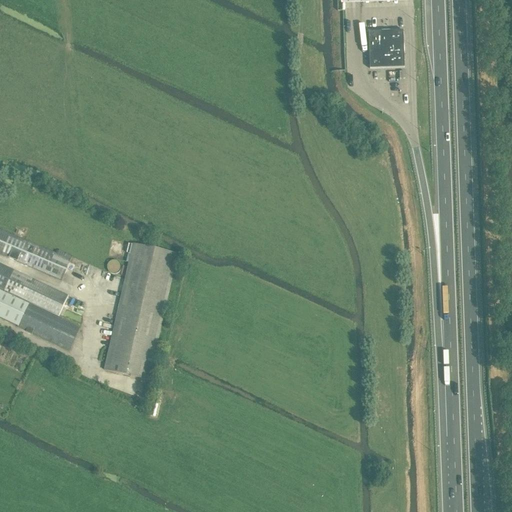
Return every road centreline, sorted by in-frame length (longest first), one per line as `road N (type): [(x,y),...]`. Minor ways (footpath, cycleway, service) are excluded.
road 1 (trunk): [(477,511),(459,0)]
road 2 (trunk): [(436,0),(453,440)]
road 3 (trunk): [(415,147),(453,440)]
